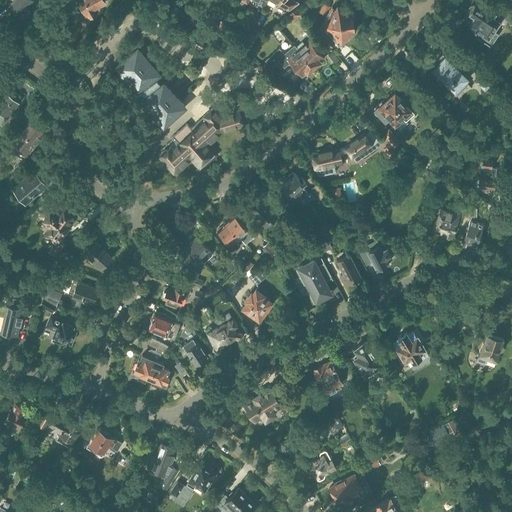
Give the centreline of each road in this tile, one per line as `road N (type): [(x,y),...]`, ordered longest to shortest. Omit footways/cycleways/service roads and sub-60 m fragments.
road 1 (residential): [(180,421),(193,402),(254,362),(419,276),(447,272),(511,294)]
road 2 (residential): [(133,202),(195,196),(237,181),(314,122),(422,15)]
road 3 (unknown): [(327,109),(210,67),(136,22),(56,81)]
road 4 (residential): [(133,202),(94,185),(83,170),(68,97),(0,42)]
road 5 (residential): [(93,391),(134,286),(133,202)]
road 6 (residential): [(304,511),(240,452),(180,421)]
